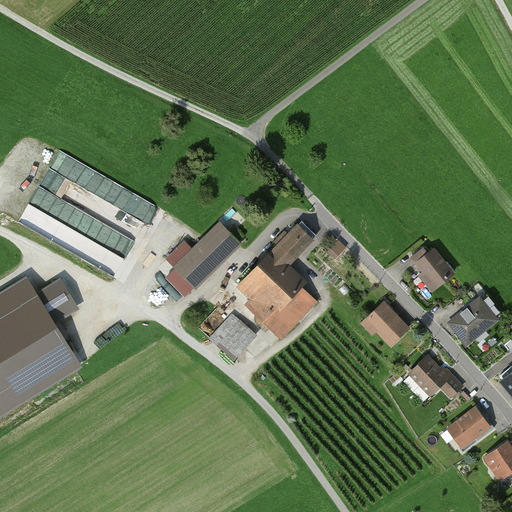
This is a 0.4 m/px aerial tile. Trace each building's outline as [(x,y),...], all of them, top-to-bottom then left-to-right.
[(128,258),(156,202),(56,153),(22,222),(58,239),(64,227),(128,258)] [(242,243),(219,220),(191,247),(185,240),(166,258),(172,265),(174,267),(165,276),(184,296),(194,287),(195,289),(242,243)] [(298,223),(235,285),(250,300),(245,304),(280,339),(318,301),(302,285),(307,280),(290,264),(315,239),(314,237),(316,235),(309,227),(302,220),(298,223)] [(347,247),(339,239),(330,247),(338,256),(347,247)] [(456,272),(435,246),(428,251),(424,247),(410,258),(422,272),(418,275),(432,292),(456,272)] [(36,296),(26,279),(0,294),(0,413),(80,365),(53,322),(77,308),(60,281),(36,296)] [(487,302),(480,295),(447,322),(468,347),(501,319),(495,312),(499,309),(490,299),(487,302)] [(410,326),(385,300),(360,323),(373,336),(377,332),(390,346),(410,326)] [(257,334),(232,312),(208,338),(216,345),(219,342),(237,357),(257,334)] [(440,371),(426,356),(409,373),(429,393),(438,385),(449,396),(462,384),(445,366),(440,371)] [(511,366),(498,378),(511,394),(511,366)] [(488,425),(473,406),(444,428),(459,447),(488,425)] [(511,467),(511,450),(506,442),(484,456),(497,477),(511,467)]
